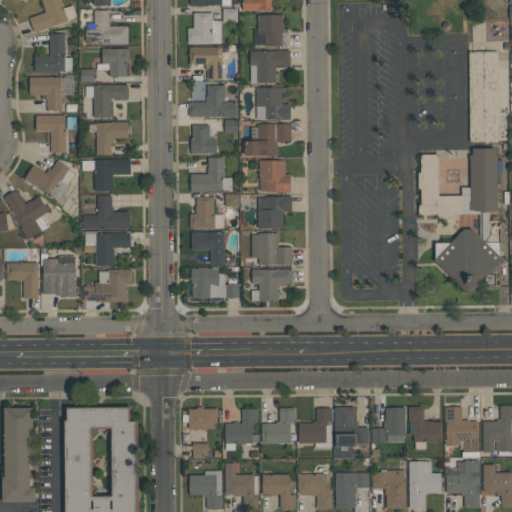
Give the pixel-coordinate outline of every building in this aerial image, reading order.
[(33,32),(28,17),(45,12),(40,0),(61,0),(64,7),(72,4),(76,16),(53,25),(53,26),(33,32)] [(242,10),(242,0),(274,0),(274,10),(242,10)] [(237,21),(222,21),(222,8),(237,8),(237,21)] [(128,44),(96,44),(96,43),(85,43),(85,29),(95,29),(94,23),(93,23),(93,10),(109,10),(109,25),(128,25),(128,44)] [(212,20),(220,20),(220,42),(212,42),(212,43),(187,44),(187,27),(193,27),(193,12),(212,12),(212,20)] [(288,46),(264,46),(264,33),(257,33),(257,14),(283,14),(283,31),(288,31),(288,46)] [(64,57),(71,57),(71,70),(64,70),(64,71),(52,71),(52,72),(34,72),(34,56),(49,55),(49,33),(64,33),(64,57)] [(188,64),(188,47),(221,46),(221,80),(206,80),(206,69),(205,69),(205,64),(188,64)] [(126,76),(109,76),(109,69),(96,69),(96,63),(101,63),(101,48),(111,48),(128,48),(128,63),(126,63),(126,76)] [(250,82),(250,65),(249,65),(249,50),(257,50),(257,51),(289,50),(289,65),(275,65),(275,82),(256,82),(250,82)] [(468,51),(497,51),(498,141),(469,142),(468,51)] [(93,82),(80,82),(80,69),(93,69),(93,82)] [(73,94),(63,94),(63,93),(61,93),(61,109),(47,109),(47,99),(45,99),(45,94),(29,94),(28,76),(61,76),(61,77),(63,77),(63,74),(73,74),(73,94)] [(85,86),(92,86),(92,84),(127,84),(127,98),(110,98),(110,117),(93,117),(93,97),(85,97),(85,86)] [(188,117),(188,101),(206,101),(206,85),(223,85),(223,101),(235,101),(235,116),(188,117)] [(281,87),(281,104),(290,104),(290,119),(279,119),(256,119),(255,87),(281,87)] [(35,131),(35,115),(64,115),(64,131),(65,131),(65,152),(50,152),(50,131),(35,131)] [(224,133),(224,119),(237,119),(237,133),(224,133)] [(110,144),(110,154),(96,155),(95,122),(111,122),(111,121),(127,121),(128,138),(113,138),(113,144),(110,144)] [(190,153),(190,136),(192,136),(191,125),(209,124),(209,138),(216,138),(216,153),(190,153)] [(290,124),(290,141),(276,141),(276,155),(243,155),(243,140),(250,140),(250,127),(256,127),(256,124),(290,124)] [(496,148),(416,150),(419,214),(437,215),(435,263),(469,294),(504,259),(496,148)] [(190,192),(190,173),(207,173),(207,168),(208,168),(207,157),(223,157),(223,177),(231,177),(231,189),(224,189),(224,191),(190,192)] [(94,159),(111,159),(111,158),(129,158),(129,173),(112,173),(112,190),(94,190),(94,170),(81,170),(81,160),(94,160),(94,159)] [(24,179),(32,165),(45,172),(48,168),(50,169),(56,160),(69,168),(67,170),(74,173),(67,185),(68,185),(59,200),(24,179)] [(290,192),(282,192),(282,191),(265,191),(259,191),(258,160),(284,160),(284,174),(289,174),(290,192)] [(27,239),(19,227),(21,226),(3,197),(15,189),(24,204),(30,200),(31,200),(38,196),(47,211),(42,214),(49,226),(27,239)] [(224,206),(224,193),(238,193),(238,206),(224,206)] [(128,228),(82,229),(82,215),(97,214),(96,195),(111,195),(111,206),(112,206),(113,211),(128,211),(128,228)] [(189,228),(189,213),(195,213),(195,196),(213,196),(213,214),(223,214),(223,227),(189,228)] [(291,196),(291,211),(283,211),(283,228),(257,228),(257,209),(257,197),(266,197),(266,196),(281,196),(291,196)] [(224,231),(224,251),(225,251),(225,265),(210,265),(209,249),(190,249),(190,231),(224,231)] [(84,234),(111,233),(111,232),(129,232),(130,246),(112,247),(113,265),(95,265),(95,244),(84,244),(84,234)] [(251,234),(258,234),(258,233),(277,233),(277,247),(291,247),(291,264),(258,264),(258,257),(251,257),(251,234)] [(58,256),(74,255),(75,296),(59,296),(59,295),(57,295),(57,294),(55,295),(55,293),(42,293),(42,280),(42,258),(56,258),(56,257),(58,256)] [(5,262),(37,261),(37,298),(23,298),(23,280),(5,280),(5,262)] [(224,273),(224,284),(225,284),(225,297),(222,297),(222,301),(208,301),(208,297),(192,297),(192,286),(191,286),(191,269),(218,268),(218,273),(224,273)] [(277,301),(258,301),(258,300),(251,300),(251,290),(258,290),(258,283),(251,283),(251,269),(259,269),(276,269),(276,268),(291,268),(292,284),(277,284),(277,301)] [(94,282),(98,282),(98,271),(107,271),(107,269),(130,269),(131,284),(126,284),(126,301),(94,302),(94,300),(83,301),(83,286),(94,286),(94,282)] [(238,297),(225,297),(225,284),(238,284),(238,297)] [(511,405),(511,433),(511,439),(511,451),(511,455),(497,455),(497,451),(495,451),(495,441),(493,441),(493,452),(482,452),(482,421),(496,421),(496,419),(499,419),(499,405),(511,405)] [(130,406),(130,419),(137,419),(137,511),(63,511),(63,419),(65,419),(65,406),(130,406)] [(354,420),(357,420),(357,427),(368,427),(368,443),(356,444),(356,447),(353,447),(353,457),(333,458),(333,445),(335,445),(335,435),(334,435),(333,407),(354,406),(354,420)] [(414,449),(414,442),(413,442),(412,422),(407,422),(407,406),(423,406),(423,421),(433,421),(433,422),(441,422),(441,441),(425,442),(425,449),(414,449)] [(217,408),(217,428),(188,428),(188,408),(196,408),(196,407),(203,407),(203,408),(217,408)] [(294,407),(294,423),(290,423),(290,443),(261,443),(261,423),(276,423),(276,421),(279,421),(279,408),(294,407)] [(371,442),(371,428),(383,428),(383,421),(385,421),(384,408),(404,407),(405,434),(403,434),(403,441),(386,441),(386,435),(385,435),(385,442),(371,442)] [(459,445),(445,445),(445,439),(446,439),(446,422),(445,422),(444,407),(461,407),(461,420),(469,420),(469,421),(477,421),(478,452),(462,452),(462,449),(459,449),(459,445)] [(35,501),(1,502),(1,477),(4,477),(3,408),(32,408),(32,428),(29,428),(29,487),(35,487),(35,501)] [(298,443),(298,423),(312,422),(312,421),(315,421),(315,408),(331,408),(331,421),(326,421),(326,424),(331,424),(331,447),(314,447),(314,443),(298,443)] [(257,409),(257,422),(252,422),(252,427),(252,443),(235,443),(235,449),(225,450),(225,444),(224,444),(224,423),(232,423),(232,422),(239,422),(239,423),(241,423),(241,409),(257,409)] [(192,458),(192,442),(207,442),(207,458),(192,458)] [(479,508),(463,508),(463,495),(461,495),(461,493),(445,493),(445,467),(451,467),(451,468),(457,468),(457,461),(464,461),(464,460),(479,460),(479,508)] [(408,507),(408,461),(430,461),(430,473),(440,473),(440,492),(426,492),(426,494),(424,494),(424,507),(408,507)] [(224,463),(235,462),(235,474),(254,474),(254,475),(258,475),(258,509),(242,510),(242,495),(238,495),(238,494),(225,494),(224,463)] [(511,472),(511,475),(511,490),(511,492),(511,508),(500,508),(500,496),(496,496),(496,492),(483,492),(482,464),(494,464),(494,472),(511,472)] [(384,488),(371,488),(371,471),(385,471),(385,470),(405,469),(405,480),(405,508),(385,508),(385,494),(384,494),(384,488)] [(221,509),(205,509),(205,496),(202,496),(201,494),(189,495),(188,475),(204,474),(204,471),(220,470),(221,509)] [(327,473),(327,474),(330,474),(330,481),(329,481),(329,494),(331,494),(331,509),(316,509),(316,495),(306,496),(306,493),(298,494),(297,473),(327,473)] [(368,487),(356,487),(356,493),(354,493),(355,508),(335,508),(335,473),(368,473),(368,487)] [(262,474),(289,474),(289,491),(290,491),(290,495),(294,495),(295,508),(280,508),(279,494),(262,494),(262,474)]
